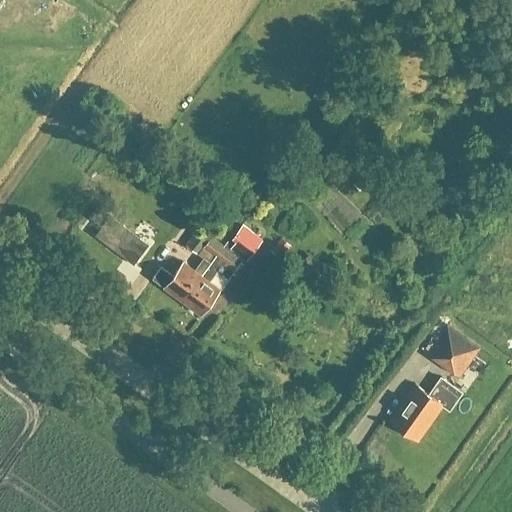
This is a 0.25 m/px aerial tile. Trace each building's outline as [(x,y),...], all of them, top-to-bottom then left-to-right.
[(321,145),(313,155),(327,167),(350,140),(340,132),(325,148),(321,145)] [(122,218),(107,237),(145,266),(160,247),(122,218)] [(225,245),(183,300),(201,314),(220,288),(210,281),(217,271),(228,279),(234,272),(237,274),(244,265),(242,263),(244,260),(247,256),(249,258),(263,240),(242,223),(231,237),(237,241),(234,246),(228,241),(225,245)] [(165,286),(183,300),(225,245),(200,226),(186,244),(204,257),(195,269),(184,261),(173,275),(162,266),(153,277),(165,286)] [(460,377),(482,347),(447,323),(426,353),(460,377)] [(449,409),(462,391),(441,376),(429,393),(416,384),(416,383),(415,383),(389,419),(418,440),(443,405),(449,409)]
